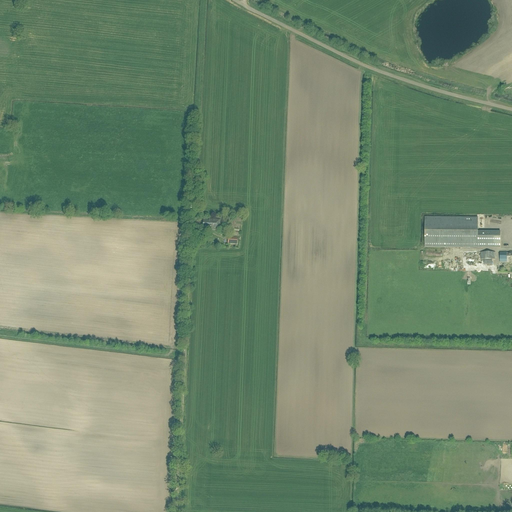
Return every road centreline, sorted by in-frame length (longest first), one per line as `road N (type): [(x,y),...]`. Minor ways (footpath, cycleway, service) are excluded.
road 1 (track): [(175,511),(191,210)]
road 2 (unclassified): [(511,109),(378,71),(233,0)]
